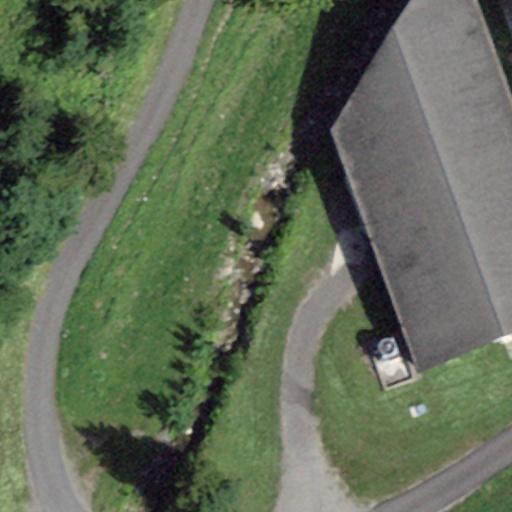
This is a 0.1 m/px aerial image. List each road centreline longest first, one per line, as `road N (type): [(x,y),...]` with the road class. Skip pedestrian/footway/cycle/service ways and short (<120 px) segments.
road 1 (unclassified): [(201,0),(175,70),(64,280),(46,336),(41,434),(65,511)]
road 2 (track): [(511,445),(409,511)]
